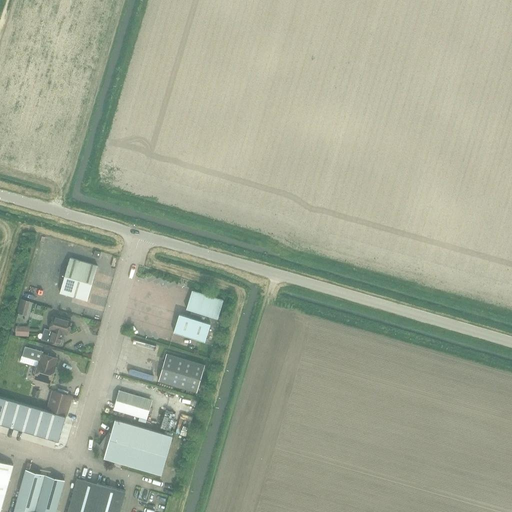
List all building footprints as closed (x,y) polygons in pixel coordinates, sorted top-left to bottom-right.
[(88,300),(96,272),(98,265),(70,258),(60,293),(88,300)] [(174,332),(205,342),(211,323),(206,322),(208,315),(218,318),(224,300),(193,291),(187,309),(192,310),(190,317),(180,314),(174,332)] [(21,299),(19,306),(29,308),(30,301),(21,299)] [(53,330),(49,342),(61,345),(65,334),(67,335),(72,320),(54,315),(50,330),(53,330)] [(16,326),(16,336),(29,336),(29,326),(16,326)] [(57,358),(43,354),(44,351),(26,346),(23,356),(39,361),(34,378),(51,383),(56,365),(55,365),(57,358)] [(159,381),(198,392),(205,365),(167,354),(159,381)] [(34,389),(32,398),(38,399),(40,390),(34,389)] [(53,390),(48,410),(55,413),(67,416),(72,396),(68,394),(68,392),(59,389),(58,392),(53,390)] [(119,392),(115,407),(147,417),(152,402),(119,392)] [(0,396),(0,423),(1,424),(8,399),(0,396)] [(8,399),(1,424),(12,427),(20,402),(8,399)] [(20,402),(12,427),(24,431),(31,406),(20,402)] [(31,406),(24,431),(36,434),(43,409),(31,406)] [(43,409),(36,434),(47,438),(55,413),(48,410),(43,409)] [(55,413),(47,438),(59,441),(67,416),(55,413)] [(105,458),(162,474),(173,436),(116,419),(114,425),(100,445),(107,450),(105,458)] [(0,460),(0,511),(14,465),(0,460)] [(34,511),(45,475),(26,470),(14,511),(34,511)] [(34,511),(56,511),(65,480),(45,475),(34,511)] [(78,478),(68,511),(120,511),(126,491),(78,478)]
